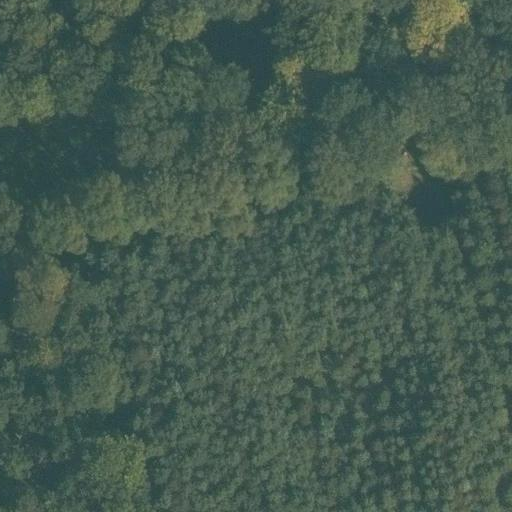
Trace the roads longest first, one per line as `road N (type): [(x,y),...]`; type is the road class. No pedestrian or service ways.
road 1 (track): [(0,263),(183,206),(511,150)]
road 2 (track): [(175,0),(0,66)]
